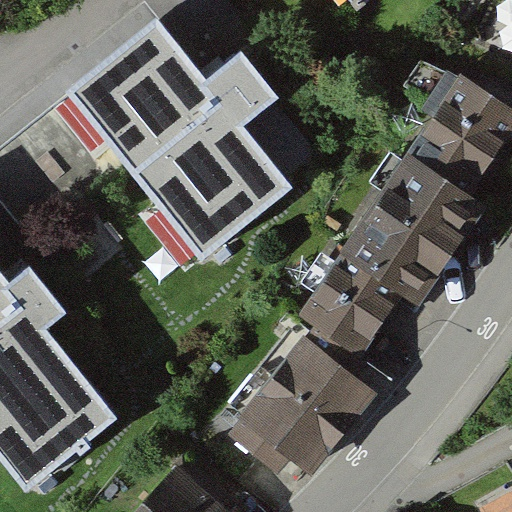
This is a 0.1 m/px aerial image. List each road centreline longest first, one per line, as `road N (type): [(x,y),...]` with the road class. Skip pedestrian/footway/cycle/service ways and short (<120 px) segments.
road 1 (residential): [(378,456),(449,375),(511,276)]
road 2 (residential): [(378,456),(425,488),(511,441)]
road 3 (residential): [(0,87),(106,0)]
